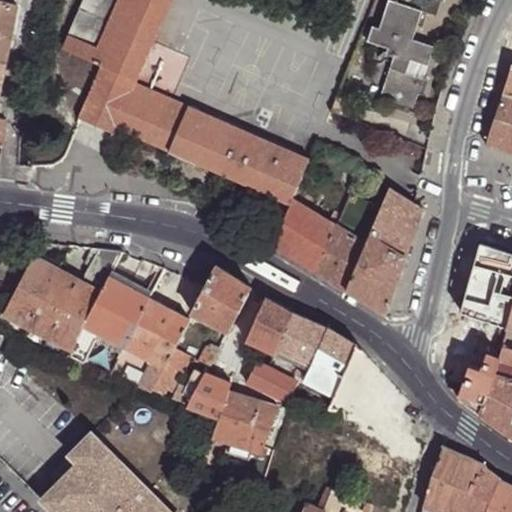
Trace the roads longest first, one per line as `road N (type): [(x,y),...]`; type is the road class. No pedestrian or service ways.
road 1 (tertiary): [(1,201),(172,230),(268,266),(372,331),(411,370)]
road 2 (residential): [(450,199),(485,46),(508,0)]
road 3 (residential): [(1,201),(28,0)]
road 4 (residential): [(411,370),(450,199)]
